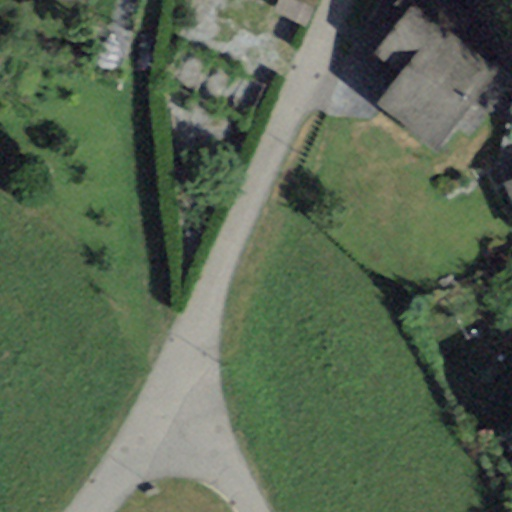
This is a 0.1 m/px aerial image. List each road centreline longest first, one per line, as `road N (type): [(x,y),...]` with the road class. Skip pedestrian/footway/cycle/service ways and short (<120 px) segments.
road 1 (residential): [(176,411),(338,0)]
road 2 (residential): [(89,511),(176,411)]
